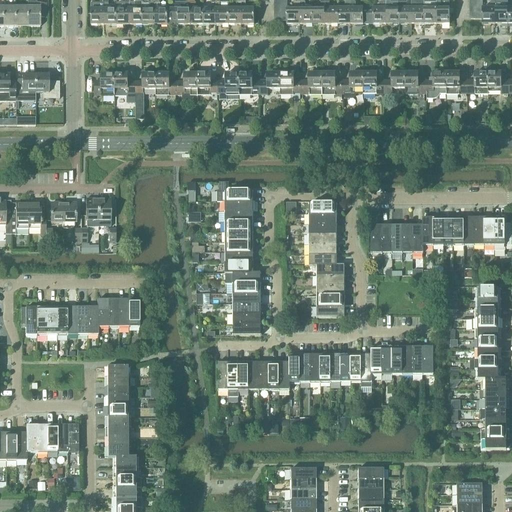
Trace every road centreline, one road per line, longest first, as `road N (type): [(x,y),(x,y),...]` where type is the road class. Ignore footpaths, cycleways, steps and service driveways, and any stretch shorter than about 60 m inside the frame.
road 1 (residential): [(71,51),(511,48)]
road 2 (tertiary): [(73,144),(511,142)]
road 3 (residential): [(274,341),(267,202),(351,197)]
road 4 (residential): [(351,197),(511,198)]
road 5 (residential): [(351,197),(359,337)]
road 6 (residential): [(139,284),(7,284)]
road 7 (residential): [(7,284),(16,407)]
